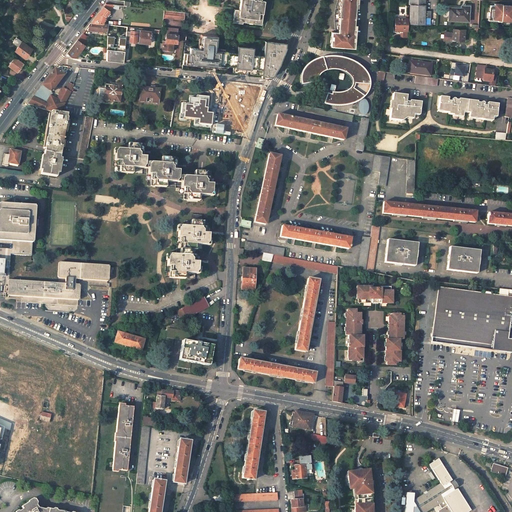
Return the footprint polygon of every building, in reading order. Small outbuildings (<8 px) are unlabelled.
[(240,0),(239,9),(234,9),(232,21),(242,23),(242,21),(260,23),(264,0),(262,0),(240,0)] [(336,0),(335,5),(334,14),(334,20),(334,25),(334,29),(338,30),(337,32),(331,32),(330,46),(351,48),(353,29),(355,0),(336,0)] [(410,5),(409,23),(430,24),(430,12),(425,11),(425,0),(409,0),(409,5),(410,5)] [(90,23),(102,24),(105,17),(115,4),(105,3),(90,23)] [(511,10),(511,8),(511,5),(501,5),(501,4),(494,4),(494,6),(489,6),(488,19),(495,19),(511,20),(511,17),(511,10)] [(449,8),(448,20),(468,21),(469,6),(462,6),(461,9),(449,8)] [(164,10),(163,18),(173,19),(174,11),(164,10)] [(174,11),(173,19),(183,20),(184,12),(174,11)] [(393,27),(392,32),(402,32),(402,30),(407,30),(407,18),(394,18),(394,27),(393,27)] [(85,30),(107,32),(108,25),(102,24),(90,23),(85,30)] [(162,41),(161,50),(171,51),(172,43),(176,43),(177,35),(173,34),(174,28),(166,27),(165,41),(162,41)] [(452,41),(452,40),(463,41),(464,30),(453,29),(453,33),(444,32),(444,40),(452,41)] [(138,42),(138,43),(149,44),(150,31),(136,30),(136,32),(135,42),(138,42)] [(129,41),(129,42),(135,42),(136,32),(130,31),(130,32),(126,32),(125,41),(129,41)] [(83,45),(87,41),(85,39),(86,37),(82,33),(77,40),(83,45)] [(217,36),(200,34),(200,38),(201,38),(200,49),(197,48),(189,48),(189,54),(183,53),(182,64),(188,64),(188,62),(196,63),(196,65),(215,67),(215,65),(221,65),(221,67),(225,68),(226,65),(227,52),(223,51),(214,50),(215,48),(215,45),(216,45),(217,36)] [(108,60),(121,61),(121,60),(123,60),(125,37),(119,37),(118,44),(115,43),(113,43),(114,36),(107,36),(107,47),(107,58),(109,59),(108,60)] [(31,49),(16,37),(13,41),(14,43),(18,46),(14,51),(24,58),(27,54),(28,55),(31,51),(30,50),(31,49)] [(83,45),(77,40),(65,55),(68,56),(78,57),(78,54),(84,45),(83,45)] [(236,53),(227,52),(226,65),(232,66),(232,69),(249,71),(259,72),(261,73),(261,74),(261,77),(270,78),(277,66),(275,65),(278,61),(279,61),(283,50),(282,49),(283,43),(267,41),(266,56),(263,56),(251,55),(252,48),(240,46),(239,53),(236,53)] [(300,75),(300,79),(300,84),(317,81),(317,78),(319,75),(320,73),(322,71),(325,70),(329,70),(332,69),(336,69),(340,70),(342,71),(345,72),(347,74),(349,75),(350,77),(351,78),(352,81),(352,83),(351,86),(349,88),(347,90),(344,91),(340,92),(335,92),(328,91),(324,89),(322,92),(316,100),(325,104),(332,105),(340,105),(346,104),(351,103),(354,102),(358,100),(361,98),(363,96),(366,92),(368,88),(369,85),(369,82),(369,79),(368,76),(366,73),(364,70),(361,67),(358,64),(354,61),(349,59),(344,58),(337,56),(331,56),(324,57),(318,58),(312,61),(308,64),(305,67),(302,70),(300,75)] [(15,57),(9,66),(17,72),(23,64),(15,57)] [(409,61),(407,73),(430,75),(431,64),(409,61)] [(449,75),(466,77),(467,64),(454,62),(453,68),(450,68),(449,75)] [(494,86),(495,77),(492,77),(492,70),(484,70),(485,66),(477,64),(477,70),(478,71),(477,77),(483,78),(483,80),(491,81),(490,86),(494,86)] [(51,95),(54,92),(52,91),(65,74),(56,68),(29,103),(45,109),(50,111),(52,111),(61,112),(71,91),(64,87),(58,98),(51,95)] [(383,86),(385,72),(378,71),(376,85),(383,86)] [(415,83),(437,86),(438,79),(416,76),(415,83)] [(105,84),(103,99),(119,101),(120,94),(121,93),(122,91),(121,90),(121,83),(120,83),(120,82),(117,82),(116,82),(116,83),(115,83),(115,85),(110,85),(105,84)] [(224,91),(241,93),(244,86),(226,84),(224,91)] [(241,93),(237,100),(247,105),(253,94),(252,94),(256,87),(244,86),(241,93)] [(140,87),(139,100),(145,101),(146,98),(152,98),(151,102),(158,103),(159,89),(154,88),(150,88),(140,87)] [(404,116),(411,116),(411,115),(413,115),(419,116),(421,102),(409,101),(409,102),(405,102),(405,97),(402,97),(402,95),(392,93),(391,101),(389,100),(388,108),(390,109),(388,119),(401,121),(401,120),(401,117),(404,116)] [(477,102),(458,99),(458,103),(455,102),(455,101),(454,99),(452,99),(451,100),(448,99),(448,98),(439,97),(438,109),(443,110),(442,112),(448,113),(448,115),(452,115),(453,114),(462,115),(462,113),(469,113),(468,116),(478,117),(478,118),(484,119),(484,118),(492,119),(492,117),(496,118),(497,105),(487,103),(487,106),(483,106),(483,104),(482,103),(481,103),(480,104),(476,103),(477,102)] [(177,105),(174,104),(171,124),(174,125),(176,115),(181,115),(182,104),(177,103),(177,105)] [(353,115),(298,104),(297,110),(351,122),(353,115)] [(190,109),(189,116),(211,118),(213,109),(189,106),(189,109),(190,109)] [(52,111),(51,114),(50,113),(48,128),(49,129),(48,134),(47,138),(45,147),(46,147),(46,149),(45,152),(61,154),(61,151),(64,134),(66,124),(66,125),(68,117),(67,117),(67,113),(52,111)] [(86,115),(77,157),(85,159),(94,117),(86,115)] [(277,115),(274,126),(343,140),(345,129),(277,115)] [(369,119),(361,117),(355,150),(363,151),(369,119)] [(116,149),(115,160),(121,160),(120,163),(122,165),(122,169),(123,170),(123,173),(133,173),(133,167),(147,168),(147,174),(153,175),(153,177),(154,180),(154,182),(156,184),(155,187),(165,187),(165,181),(180,182),(179,188),(185,189),(185,191),(187,193),(187,196),(189,199),(188,201),(198,202),(198,195),(210,196),(211,185),(205,184),(205,183),(203,180),(203,178),(201,174),(201,172),(193,171),(192,177),(179,176),(179,170),(172,169),(172,168),(171,166),(171,163),(169,160),(169,158),(160,158),(160,163),(146,162),(146,156),(139,156),(140,154),(138,153),(138,149),(137,146),(137,144),(128,143),(127,150),(116,149)] [(9,154),(4,153),(2,164),(8,166),(8,163),(18,165),(21,151),(10,149),(9,154)] [(42,174),(56,176),(57,171),(59,171),(62,156),(60,156),(61,154),(45,152),(45,153),(43,153),(41,167),(43,168),(42,174)] [(268,154),(254,222),(265,225),(279,156),(268,154)] [(381,156),(374,154),(372,171),(379,172),(381,156)] [(384,189),(389,157),(381,156),(379,172),(377,188),(384,189)] [(407,160),(406,194),(413,194),(413,191),(414,161),(407,160)] [(382,203),(381,214),(474,223),(475,212),(382,203)] [(0,232),(32,235),(34,207),(0,204),(0,232)] [(511,215),(488,213),(487,224),(511,226),(511,215)] [(186,247),(186,250),(188,250),(196,250),(196,243),(208,244),(208,233),(202,233),(202,231),(201,228),(201,223),(200,223),(200,220),(198,221),(199,214),(191,214),(190,226),(178,225),(177,236),(183,237),(183,239),(185,242),(185,245),(186,247)] [(281,226),(280,237),(348,249),(350,238),(281,226)] [(372,272),(379,227),(371,226),(371,229),(370,237),(365,271),(372,272)] [(9,268),(10,254),(31,256),(32,235),(0,232),(0,274),(5,274),(5,269),(7,269),(7,268),(9,268)] [(365,271),(370,237),(362,236),(358,269),(365,271)] [(387,240),(384,263),(414,266),(417,244),(387,240)] [(283,256),(284,249),(244,242),(243,249),(263,253),(273,255),(283,256)] [(449,247),(447,270),(477,274),(480,251),(449,247)] [(188,251),(188,250),(186,250),(180,249),(179,256),(168,255),(167,266),(172,266),(172,268),(174,270),(173,273),(175,276),(175,278),(185,279),(185,273),(197,273),(198,262),(192,262),(192,260),(190,258),(190,254),(188,251)] [(271,262),(337,274),(337,266),(283,256),(273,255),(271,262)] [(65,278),(79,278),(107,280),(108,266),(59,262),(58,277),(65,278)] [(243,269),(242,290),(253,290),(254,269),(243,269)] [(77,306),(79,278),(65,278),(65,284),(8,280),(8,285),(6,285),(5,291),(7,291),(7,295),(17,295),(16,299),(16,302),(40,303),(77,306)] [(307,278),(294,351),(304,352),(318,280),(307,278)] [(372,302),(377,302),(377,303),(390,304),(390,300),(392,300),(392,292),(391,292),(391,288),(380,287),(380,289),(369,288),(369,287),(357,286),(356,299),(358,299),(358,303),(372,304),(372,302)] [(508,290),(499,289),(499,295),(438,287),(432,343),(511,352),(511,341),(511,339),(507,339),(511,302),(511,293),(507,293),(508,290)] [(203,297),(181,309),(186,319),(195,314),(209,307),(203,297)] [(361,358),(362,343),(360,343),(360,339),(362,340),(362,336),(359,336),(359,332),(358,332),(358,328),(360,328),(360,313),(356,313),(356,310),(347,309),(347,317),(346,317),(345,327),(347,328),(346,331),(345,331),(345,335),(347,335),(347,339),(349,339),(348,343),(347,343),(347,358),(350,358),(350,360),(358,361),(358,358),(361,358)] [(403,331),(403,317),(400,316),(400,314),(391,314),(391,316),(388,316),(388,331),(390,331),(390,334),(388,334),(388,339),(386,339),(386,342),(387,342),(387,346),(386,346),(385,358),(387,358),(387,364),(395,365),(395,361),(400,361),(400,346),(399,346),(399,342),(400,343),(400,339),(403,339),(403,335),(401,335),(402,331),(403,331)] [(335,322),(328,322),(325,387),(332,387),(333,380),(334,347),(335,335),(335,322)] [(169,328),(162,365),(168,366),(175,329),(169,328)] [(131,336),(118,332),(115,343),(128,347),(131,336)] [(128,347),(141,351),(144,340),(131,336),(128,347)] [(182,341),(178,360),(186,361),(206,365),(210,346),(199,344),(189,342),(182,341)] [(239,359),(237,369),(312,384),(314,373),(239,359)] [(100,373),(74,362),(48,483),(87,491),(100,373)] [(345,383),(355,385),(356,377),(346,375),(345,383)] [(340,403),(343,387),(335,386),(334,387),(332,401),(340,403)] [(164,410),(165,397),(172,398),(172,401),(178,402),(180,400),(181,391),(172,389),(158,388),(155,410),(164,410)] [(395,393),(393,406),(403,408),(405,394),(395,393)] [(125,404),(119,403),(117,433),(116,433),(115,438),(130,440),(134,407),(125,406),(125,404)] [(459,410),(453,409),(451,421),(457,423),(459,410)] [(264,412),(252,410),(242,478),(254,480),(264,412)] [(295,411),(292,427),(310,430),(313,414),(295,411)] [(51,414),(42,412),(40,419),(49,422),(51,414)] [(156,419),(143,418),(142,426),(150,427),(155,428),(156,419)] [(142,426),(136,484),(143,485),(150,427),(142,426)] [(326,443),(326,437),(315,435),(314,441),(318,442),(325,443),(326,443)] [(113,469),(113,471),(118,472),(119,470),(128,471),(130,440),(115,438),(115,442),(116,442),(114,460),(113,469)] [(190,441),(178,439),(172,482),(183,484),(190,441)] [(311,469),(310,456),(299,457),(300,465),(294,466),(295,471),(292,471),(292,479),(306,478),(305,470),(311,469)] [(438,459),(428,465),(441,484),(413,501),(416,505),(415,506),(410,498),(412,496),(411,494),(409,493),(408,493),(407,494),(406,495),(406,497),(409,501),(404,504),(403,511),(418,511),(419,511),(420,511),(428,511),(433,509),(434,510),(438,509),(437,507),(439,505),(442,510),(438,511),(469,511),(471,511),(457,488),(458,487),(459,484),(457,482),(454,481),(452,482),(438,459)] [(491,471),(504,476),(506,468),(493,464),(491,471)] [(362,473),(362,470),(346,471),(347,483),(349,482),(350,487),(352,487),(355,487),(356,499),(356,506),(353,507),(353,511),(373,511),(373,510),(370,510),(370,507),(371,507),(371,498),(369,472),(362,473)] [(159,511),(164,481),(153,480),(152,485),(147,511),(159,511)] [(290,500),(291,511),(298,511),(305,511),(304,499),(303,489),(294,490),(295,500),(290,500)] [(232,502),(278,500),(277,492),(252,494),(230,494),(232,502)] [(15,511),(48,511),(50,508),(47,507),(45,508),(38,507),(37,504),(38,501),(36,497),(33,497),(29,499),(29,501),(22,505),(24,507),(20,510),(17,509),(16,510),(15,511)]
